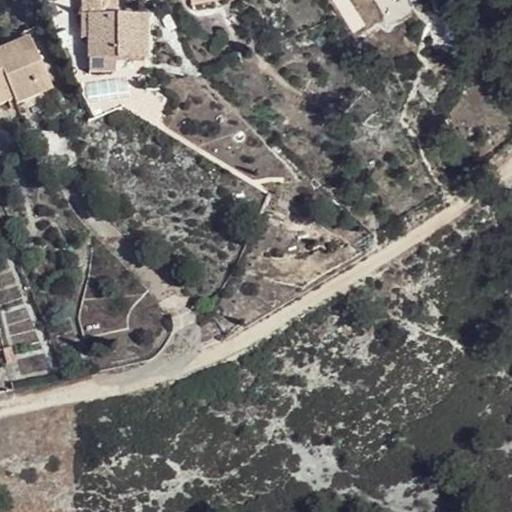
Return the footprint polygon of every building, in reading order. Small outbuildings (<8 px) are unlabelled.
[(91,39),(92,63),(115,64),(145,62),(144,16),(118,16),(117,0),(84,0),(86,39),(91,39)] [(0,60),(0,105),(14,99),(17,106),(19,113),(45,102),(29,64),(41,59),(35,45),(0,60)] [(57,96),(41,59),(29,64),(45,102),(57,96)] [(115,64),(92,63),(93,78),(115,78),(115,64)] [(14,99),(0,105),(0,113),(17,106),(14,99)]
